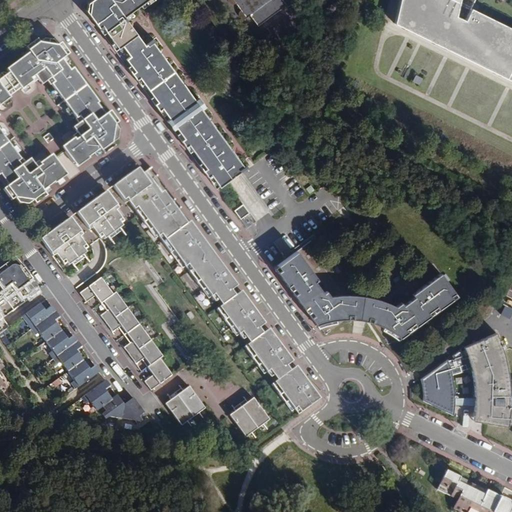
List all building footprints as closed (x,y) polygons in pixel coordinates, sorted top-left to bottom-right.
[(88,0),(87,14),(166,124),(198,101),(196,98),(193,101),(151,44),(153,42),(151,40),(143,46),(123,19),(137,8),(148,0),(88,0)] [(229,3),(231,4),(234,5),(239,11),(238,13),(238,15),(238,17),(239,18),(240,19),(242,19),(245,18),(248,16),(257,27),(278,11),(279,11),(280,12),(282,12),(283,11),(284,10),(285,10),(286,8),(286,6),(281,0),(227,0),(227,1),(228,3),(229,3)] [(470,9),(467,7),(470,0),(399,0),(394,24),(511,81),(511,28),(509,27),(497,21),(477,12),(471,8),(470,9)] [(52,42),(42,40),(37,44),(35,41),(23,49),(27,54),(10,67),(5,70),(8,74),(19,89),(20,91),(35,80),(41,75),(46,82),(77,124),(82,132),(76,136),(63,145),(79,166),(88,160),(87,159),(98,150),(102,156),(114,147),(111,143),(116,140),(118,131),(114,126),(117,124),(108,112),(106,114),(64,58),(67,56),(58,44),(55,46),(52,42)] [(19,89),(8,74),(3,78),(0,79),(0,87),(8,98),(14,93),(19,89)] [(46,82),(41,75),(35,80),(40,86),(46,82)] [(0,87),(0,180),(5,188),(2,190),(11,202),(14,200),(18,205),(27,206),(32,202),(35,206),(47,197),(43,192),(53,184),(54,185),(62,179),(46,158),(34,168),(28,172),(22,165),(0,134),(0,105),(9,99),(8,98),(0,87)] [(202,106),(198,101),(166,124),(170,129),(202,106)] [(203,108),(202,106),(170,129),(214,190),(234,176),(237,173),(243,169),(200,111),(203,108)] [(82,132),(77,124),(71,129),(76,136),(82,132)] [(79,166),(63,145),(62,146),(60,148),(76,169),(77,168),(79,166)] [(66,176),(50,155),(49,156),(46,158),(62,179),(64,177),(66,176)] [(34,168),(29,160),(22,165),(28,172),(34,168)] [(156,177),(149,168),(140,175),(135,168),(110,186),(123,204),(126,202),(142,224),(145,222),(169,254),(172,252),(196,284),(199,282),(215,303),(218,300),(231,290),(237,286),(198,233),(195,235),(187,224),(181,216),(178,218),(175,213),(180,209),(173,201),(168,204),(151,181),(156,177)] [(116,209),(104,191),(74,213),(87,230),(89,228),(97,239),(100,238),(102,241),(120,228),(118,224),(121,222),(113,211),(116,209)] [(247,213),(241,205),(233,211),(239,219),(247,213)] [(79,236),(67,218),(40,237),(45,244),(43,245),(51,256),(53,255),(61,265),(64,263),(66,266),(84,253),(82,250),(85,248),(77,238),(79,236)] [(198,233),(190,222),(187,224),(195,235),(198,233)] [(281,237),(273,242),(281,255),(288,250),(281,237)] [(319,281),(298,252),(275,269),(317,327),(319,326),(324,324),(328,323),(333,322),(338,321),(343,321),(348,320),(352,321),(357,321),(362,322),(367,323),(371,324),(376,326),(380,327),(384,330),(389,332),(392,335),(396,338),(400,341),(457,299),(440,275),(411,296),(414,299),(403,306),(401,303),(395,308),(388,305),(381,302),(374,300),(366,299),(359,297),(351,296),(344,296),(336,297),(330,297),(325,290),(323,292),(316,283),(319,281)] [(9,266),(7,263),(0,267),(0,320),(2,318),(0,315),(0,303),(16,291),(21,298),(27,294),(30,298),(39,291),(19,265),(16,267),(14,267),(13,266),(11,266),(9,266)] [(236,296),(231,290),(218,300),(222,306),(236,296)] [(106,315),(108,313),(116,307),(104,291),(86,304),(93,313),(100,307),(106,315)] [(265,325),(241,292),(236,296),(222,306),(216,311),(224,321),(227,319),(243,341),(246,339),(260,329),(265,325)] [(30,330),(54,312),(50,306),(44,309),(40,303),(20,317),(30,330)] [(112,335),(131,321),(119,305),(116,307),(108,313),(114,321),(106,327),(112,335)] [(54,312),(30,330),(34,335),(37,333),(44,342),(60,331),(53,322),(58,318),(54,312)] [(127,338),(133,345),(143,337),(131,321),(112,335),(119,344),(127,338)] [(264,334),(260,329),(246,339),(250,344),(264,334)] [(293,362),(269,330),(264,334),(250,344),(244,348),(253,360),(255,358),(270,378),(274,376),(287,366),(293,362)] [(60,331),(44,342),(51,351),(47,353),(52,360),(76,342),(72,336),(66,340),(60,331)] [(143,337),(133,345),(139,353),(130,359),(137,368),(156,354),(143,337)] [(500,351),(495,337),(463,351),(464,357),(465,360),(466,364),(466,366),(468,370),(469,379),(470,388),(471,399),(471,402),(471,407),(471,410),(471,415),(470,424),(506,431),(506,429),(511,429),(511,436),(511,438),(511,437),(511,397),(508,397),(508,388),(506,377),(504,364),(500,351)] [(80,348),(76,342),(52,360),(56,365),(59,363),(66,373),(82,361),(75,352),(80,348)] [(156,354),(137,368),(143,377),(151,370),(156,376),(163,370),(166,368),(156,354)] [(466,364),(465,360),(446,365),(447,371),(466,366),(466,364)] [(88,370),(82,361),(66,373),(72,382),(69,384),(74,390),(98,372),(93,366),(88,370)] [(446,365),(446,363),(419,381),(420,392),(421,403),(452,418),(452,414),(452,408),(451,405),(451,400),(451,398),(450,391),(449,383),(448,373),(447,371),(446,365)] [(291,370),(287,366),(274,376),(277,380),(291,370)] [(320,399),(296,367),(291,370),(277,380),(271,385),(279,396),(282,394),(298,415),(320,399)] [(177,387),(163,370),(156,376),(153,378),(159,386),(151,392),(158,401),(177,387)] [(0,386),(2,390),(8,386),(1,375),(0,376),(0,386)] [(95,410),(96,410),(110,400),(104,391),(109,387),(104,381),(80,399),(85,405),(89,402),(95,410)] [(108,416),(120,419),(122,407),(115,396),(110,400),(96,410),(103,419),(108,416)] [(132,399),(122,407),(120,419),(132,421),(135,426),(145,418),(132,399)] [(191,435),(197,435),(212,425),(209,421),(213,418),(198,399),(192,403),(190,400),(177,409),(179,413),(173,417),(185,434),(191,435)] [(471,402),(451,400),(451,405),(452,408),(471,410),(471,407),(471,402)] [(269,422),(254,402),(249,406),(247,403),(234,413),(236,416),(229,421),(244,440),(247,438),(250,441),(268,427),(266,425),(269,422)] [(507,506),(443,474),(434,494),(453,503),(449,511),(450,511),(456,511),(457,511),(458,511),(508,511),(509,511),(507,506)]
